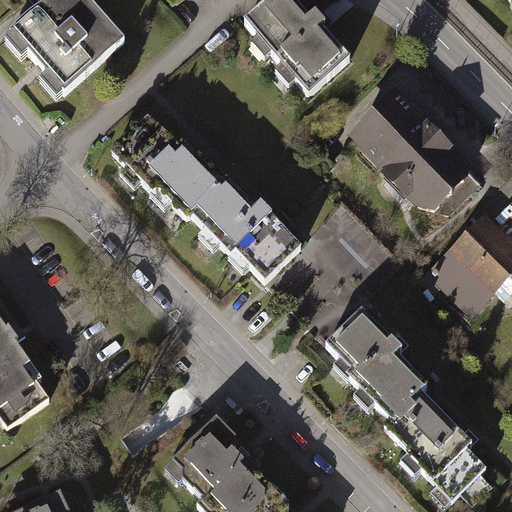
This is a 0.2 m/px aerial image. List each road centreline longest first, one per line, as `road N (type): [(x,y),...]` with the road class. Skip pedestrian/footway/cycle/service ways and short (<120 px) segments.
road 1 (residential): [(384,511),(49,173)]
road 2 (secondary): [(511,112),(397,0)]
